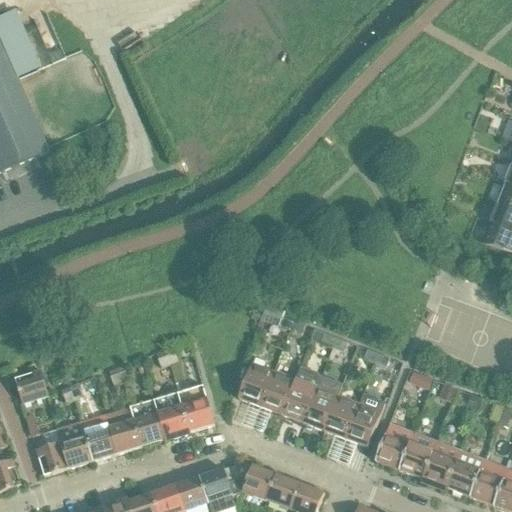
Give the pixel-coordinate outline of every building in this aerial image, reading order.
[(0,174),(47,154),(0,43),(0,174)] [(511,211),(511,189),(504,186),(497,206),(511,211)] [(511,234),(511,211),(497,206),(489,226),(511,234)] [(481,246),(511,257),(511,234),(489,226),(481,246)] [(290,334),(293,324),(282,320),(278,329),(290,334)] [(301,338),(305,328),(293,324),(290,334),(301,338)] [(332,350),(336,340),(325,336),(321,346),(332,350)] [(343,354),(347,345),(336,340),(332,350),(343,354)] [(375,366),(379,357),(367,352),(364,362),(375,366)] [(178,365),(175,355),(166,358),(169,368),(178,365)] [(386,370),(390,361),(379,357),(375,366),(386,370)] [(169,368),(166,358),(158,362),(161,371),(169,368)] [(259,413),(274,374),(252,366),(238,402),(256,409),(255,411),(259,413)] [(122,386),(119,376),(117,372),(109,375),(114,389),(122,386)] [(131,382),(128,373),(119,376),(122,386),(131,382)] [(48,400),(41,374),(15,382),(22,407),(48,400)] [(282,419),(295,382),(274,374),(259,413),(263,414),(264,412),(282,419)] [(302,429),(317,390),(295,382),(282,419),(299,425),(298,428),(302,429)] [(84,400),(80,391),(78,386),(70,389),(71,394),(74,403),(84,400)] [(215,428),(203,389),(178,396),(182,409),(190,435),(215,428)] [(324,435),(338,399),(317,390),(302,429),(306,431),(307,428),(324,435)] [(74,403),(71,394),(63,397),(66,406),(74,403)] [(190,435),(182,409),(178,396),(153,404),(165,443),(166,446),(191,438),(190,435)] [(345,445),(359,407),(338,399),(324,435),(341,441),(341,444),(345,445)] [(165,443),(153,404),(130,411),(141,450),(165,443)] [(367,451),(381,415),(359,407),(345,445),(349,447),(350,445),(367,451)] [(141,450),(130,411),(105,418),(117,457),(141,450)] [(36,428),(33,418),(26,420),(29,430),(36,428)] [(117,457),(105,418),(81,425),(93,465),(117,457)] [(93,465),(81,425),(57,432),(61,445),(69,472),(93,465)] [(399,474),(413,437),(389,427),(375,465),(399,474)] [(39,438),(36,428),(29,430),(32,440),(39,438)] [(421,486),(437,446),(413,437),(399,474),(422,483),(421,486)] [(69,472),(61,445),(36,453),(44,479),(69,472)] [(445,495),(461,455),(437,446),(421,486),(445,495)] [(470,501),(484,464),(461,455),(445,495),(446,496),(447,492),(470,501)] [(0,495),(21,488),(12,462),(0,466),(0,495)] [(494,510),(508,473),(484,464),(470,501),(494,510)] [(244,495),(254,469),(243,465),(223,472),(232,498),(242,495),(244,495)] [(266,504),(276,478),(254,469),(244,495),(266,504)] [(232,498),(223,472),(199,481),(208,506),(232,498)] [(500,511),(511,511),(511,474),(508,473),(494,510),(500,511)] [(287,511),(288,511),(298,487),(276,478),(266,504),(287,511)] [(191,511),(208,506),(199,481),(175,489),(183,511),(191,511)] [(318,511),(324,497),(298,487),(288,511),(318,511)] [(183,511),(175,489),(152,497),(156,511),(183,511)] [(156,511),(152,497),(129,505),(128,502),(127,502),(130,511),(156,511)] [(130,511),(127,502),(102,511),(130,511)]
